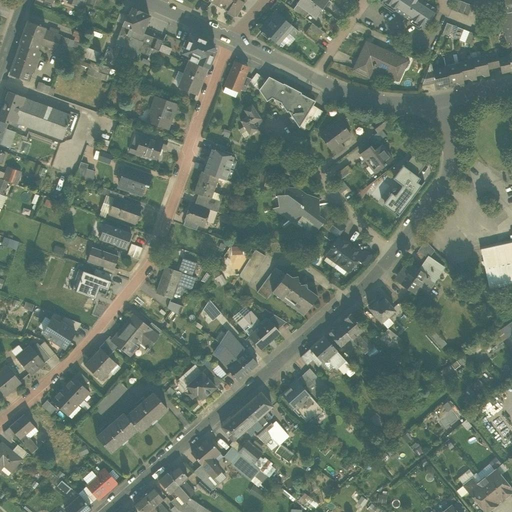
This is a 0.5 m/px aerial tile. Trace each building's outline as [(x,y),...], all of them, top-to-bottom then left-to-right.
[(228,11),(228,12),(236,10),(242,0),(208,0),(209,0),(228,11)] [(228,12),(228,11),(227,13),(233,17),(235,17),(243,5),(242,5),(244,0),(242,0),(236,10),(228,12)] [(315,18),(321,9),(309,0),(298,0),(296,4),(297,4),(308,13),(315,18)] [(309,0),(321,9),(327,0),(309,0)] [(405,18),(423,30),(436,9),(421,0),(381,0),(381,2),(399,14),(398,15),(404,19),(405,18)] [(454,0),(451,10),(467,16),(471,5),(457,0),(454,0)] [(511,0),(503,0),(506,12),(511,11),(511,0)] [(293,9),(304,18),(308,13),(297,4),(293,9)] [(127,15),(122,25),(142,33),(149,16),(132,9),(129,17),(127,15)] [(269,38),(277,44),(287,32),(292,26),(284,19),(285,18),(279,13),(278,14),(275,11),(263,26),(265,28),(262,32),(260,34),(267,40),(269,38)] [(506,43),(510,42),(511,41),(511,11),(506,12),(500,14),(501,22),(500,24),(502,34),(504,35),(506,43)] [(328,21),(339,29),(342,24),(332,16),(328,21)] [(23,31),(42,38),(45,29),(45,28),(27,21),(23,31)] [(442,34),(447,36),(452,25),(446,23),(442,34)] [(305,33),(316,41),(323,32),(312,24),(305,33)] [(154,37),(142,33),(122,25),(115,44),(123,47),(138,53),(139,54),(143,46),(148,47),(149,45),(150,45),(154,37)] [(452,25),(447,36),(453,38),(457,27),(452,25)] [(287,32),(293,37),(298,31),(292,26),(287,32)] [(453,38),(459,40),(463,29),(457,27),(453,38)] [(61,36),(56,34),(49,31),(45,29),(42,38),(58,43),(61,36)] [(468,32),(463,29),(459,40),(464,42),(468,32)] [(37,50),(40,44),(42,38),(23,31),(19,44),(37,50)] [(70,48),(80,51),(86,36),(74,31),(72,36),(75,37),(70,48)] [(285,44),(288,46),(295,39),(293,37),(287,32),(277,44),(282,47),(285,44)] [(464,42),(470,45),(474,34),(468,32),(464,42)] [(191,61),(208,68),(215,50),(212,43),(191,34),(183,53),(190,56),(189,60),(191,61)] [(58,43),(42,38),(40,44),(55,50),(58,44),(58,43)] [(153,48),(159,51),(161,45),(163,41),(157,39),(153,48)] [(511,41),(510,42),(511,50),(511,49),(511,50),(509,56),(506,56),(506,57),(503,57),(503,58),(499,59),(499,58),(498,58),(497,58),(499,67),(501,73),(511,70),(511,41)] [(390,76),(398,79),(406,61),(384,51),(383,52),(377,49),(377,48),(366,43),(358,60),(354,69),(353,70),(368,77),(372,69),(373,69),(374,68),(376,64),(392,71),(390,76)] [(15,77),(27,81),(37,50),(19,44),(8,74),(15,77),(15,76),(15,77)] [(59,58),(76,63),(80,51),(58,44),(55,50),(54,53),(59,58)] [(162,52),(168,55),(171,49),(161,45),(159,51),(162,52)] [(136,60),(138,53),(123,47),(121,52),(136,60)] [(87,48),(85,56),(97,60),(100,52),(87,48)] [(497,54),(491,55),(493,68),(499,67),(497,58),(498,58),(497,54)] [(471,58),(471,59),(475,76),(481,75),(484,77),(489,75),(488,69),(485,57),(484,55),(471,58)] [(488,69),(493,68),(491,55),(485,57),(488,69)] [(458,62),(459,63),(462,80),(468,79),(471,81),(476,80),(475,76),(471,59),(458,62)] [(94,70),(97,71),(100,64),(89,60),(87,67),(87,68),(94,70)] [(196,95),(208,68),(191,61),(188,69),(186,68),(181,79),(183,80),(180,88),(196,95)] [(225,86),(238,91),(239,89),(244,76),(248,68),(235,63),(225,86)] [(446,66),(446,67),(449,84),(455,83),(458,85),(463,84),(462,80),(459,63),(446,66)] [(376,64),(374,68),(390,76),(392,71),(376,64)] [(450,87),(449,84),(446,67),(433,70),(432,70),(435,83),(436,88),(443,86),(445,88),(450,87)] [(94,70),(87,68),(85,74),(92,76),(94,70)] [(92,76),(99,78),(101,72),(97,71),(94,70),(92,76)] [(421,86),(435,83),(432,70),(427,72),(421,86)] [(249,83),(258,90),(266,80),(256,73),(251,79),(249,83)] [(239,89),(245,91),(247,85),(249,83),(251,79),(244,76),(239,89)] [(298,127),(299,127),(315,101),(300,94),(301,93),(283,83),(283,84),(268,77),(266,80),(258,90),(266,101),(271,98),(280,103),(286,112),(287,111),(289,112),(289,113),(298,127)] [(36,90),(47,94),(50,87),(38,83),(36,90)] [(0,113),(0,120),(7,123),(8,123),(9,120),(16,123),(25,98),(8,91),(0,113)] [(148,123),(168,130),(177,104),(155,96),(150,110),(152,111),(148,123)] [(62,139),(64,135),(65,129),(71,115),(25,98),(16,123),(18,123),(62,139)] [(240,121),(244,127),(248,134),(249,134),(256,129),(255,127),(258,126),(255,122),(260,119),(252,105),(244,110),(248,116),(240,121)] [(311,118),(316,122),(323,111),(312,105),(306,116),(311,119),(311,118)] [(299,127),(304,130),(311,119),(306,116),(299,127)] [(371,125),(377,132),(388,124),(383,116),(371,125)] [(320,135),(331,150),(333,149),(340,143),(350,135),(339,120),(320,135)] [(243,137),(248,134),(244,127),(239,130),(243,137)] [(15,133),(5,129),(0,142),(0,143),(10,147),(15,133)] [(142,154),(157,159),(161,147),(154,144),(155,141),(141,136),(136,147),(131,145),(128,151),(141,156),(142,154)] [(364,150),(365,151),(371,146),(378,141),(373,136),(361,145),(364,150)] [(98,143),(107,146),(109,141),(99,138),(98,143)] [(161,147),(165,148),(167,142),(157,138),(155,141),(154,144),(161,147)] [(343,148),(340,143),(333,149),(336,153),(343,148)] [(381,145),(374,150),(367,156),(365,157),(376,171),(391,159),(381,145)] [(364,150),(363,152),(365,154),(367,156),(374,150),(371,146),(365,151),(364,150)] [(210,151),(200,147),(198,152),(208,156),(210,151)] [(224,153),(211,149),(203,172),(218,177),(217,177),(225,180),(233,157),(224,154),(224,153)] [(110,154),(101,151),(98,160),(107,163),(110,154)] [(425,165),(413,155),(404,167),(403,167),(416,177),(416,176),(425,165)] [(365,157),(363,159),(374,173),(376,171),(365,157)] [(75,177),(82,180),(86,169),(88,164),(80,162),(75,177)] [(205,166),(195,162),(193,167),(203,171),(205,166)] [(336,174),(340,179),(351,171),(347,165),(336,174)] [(393,179),(394,180),(403,167),(404,167),(403,165),(393,179)] [(119,186),(142,194),(145,185),(147,186),(151,175),(124,166),(120,176),(123,177),(119,186)] [(416,177),(403,167),(394,180),(402,186),(395,196),(392,194),(384,204),(395,212),(399,215),(421,186),(420,185),(417,182),(418,180),(420,178),(416,176),(416,177)] [(0,178),(9,182),(15,184),(20,172),(10,168),(8,174),(0,171),(0,178)] [(95,171),(86,169),(82,180),(91,183),(95,171)] [(202,196),(210,198),(212,192),(217,177),(218,177),(203,172),(202,171),(201,171),(194,193),(198,194),(202,196)] [(0,193),(4,195),(9,182),(0,178),(0,193)] [(114,198),(122,201),(124,195),(108,189),(105,196),(113,199),(114,198)] [(304,222),(305,223),(312,213),(318,204),(314,205),(313,200),(304,195),(296,190),(286,189),(285,196),(282,197),(284,207),(276,209),(291,220),(296,216),(300,219),(304,222)] [(210,198),(220,201),(223,195),(212,192),(210,198)] [(394,213),(395,212),(384,204),(392,194),(391,193),(382,205),(394,213)] [(194,204),(199,205),(202,196),(198,194),(194,204)] [(209,209),(216,212),(219,206),(220,201),(210,198),(202,196),(199,205),(209,209)] [(108,213),(135,223),(140,208),(122,201),(114,198),(113,199),(108,213)] [(198,224),(203,226),(205,221),(208,211),(190,204),(186,213),(185,214),(184,216),(185,217),(184,219),(185,220),(198,224)] [(216,212),(236,219),(238,213),(219,206),(216,212)] [(208,211),(205,221),(212,223),(216,212),(209,209),(208,211)] [(305,231),(312,235),(322,222),(316,218),(317,217),(312,213),(305,223),(304,222),(302,224),(307,228),(305,231)] [(301,227),(302,224),(304,222),(300,219),(296,224),(301,227)] [(183,225),(196,230),(198,224),(185,220),(183,225)] [(329,229),(338,236),(345,227),(335,220),(329,229)] [(105,224),(99,238),(126,248),(131,234),(105,224)] [(308,240),(312,235),(305,231),(302,235),(308,240)] [(13,247),(15,240),(4,236),(2,244),(13,247)] [(327,255),(337,263),(350,245),(340,237),(327,255)] [(418,251),(427,257),(428,257),(433,250),(428,244),(425,242),(418,251)] [(511,242),(480,249),(488,289),(511,284),(511,242)] [(142,248),(131,244),(127,255),(138,259),(142,248)] [(361,253),(350,245),(337,263),(347,271),(361,253)] [(52,252),(63,255),(65,250),(55,246),(52,252)] [(87,260),(104,267),(104,266),(113,269),(114,268),(118,257),(92,247),(87,260)] [(239,276),(249,283),(265,256),(255,250),(239,276)] [(358,261),(365,266),(372,256),(365,251),(358,261)] [(427,257),(418,271),(434,281),(443,267),(428,257),(427,257)] [(183,259),(179,272),(189,275),(191,276),(195,263),(183,259)] [(427,291),(434,281),(418,271),(411,265),(407,271),(403,268),(398,275),(402,277),(399,282),(415,294),(420,286),(427,291)] [(112,274),(116,275),(118,269),(114,268),(113,269),(104,266),(104,267),(102,271),(112,274)] [(185,285),(189,275),(179,272),(165,267),(156,293),(171,299),(177,282),(185,285)] [(95,268),(93,274),(110,280),(112,274),(102,271),(95,268)] [(257,293),(267,300),(272,293),(284,275),(274,268),(257,293)] [(72,290),(75,292),(83,271),(78,269),(74,280),(75,280),(72,290)] [(111,281),(110,280),(93,274),(83,271),(75,292),(95,299),(97,292),(105,296),(111,281)] [(303,315),(304,316),(317,295),(307,289),(306,283),(300,285),(300,283),(298,282),(297,276),(291,277),(285,273),(284,275),(272,293),(277,296),(281,295),(284,297),(282,300),(287,304),(290,302),(294,305),(292,308),(297,311),(301,310),(305,312),(303,315)] [(196,278),(191,276),(189,275),(185,285),(192,288),(196,278)] [(368,308),(380,322),(387,316),(389,319),(392,316),(391,314),(395,311),(385,299),(378,304),(376,302),(368,308)] [(213,322),(221,314),(209,300),(202,310),(213,322)] [(167,308),(179,316),(183,306),(169,301),(167,308)] [(25,309),(33,312),(35,306),(27,303),(25,309)] [(237,322),(249,312),(244,307),(233,317),(237,322)] [(259,327),(262,324),(250,311),(249,312),(259,323),(257,324),(259,327)] [(249,336),(260,349),(279,332),(277,330),(268,320),(262,324),(259,327),(257,324),(259,323),(249,312),(237,322),(237,323),(249,336)] [(351,314),(338,324),(357,345),(357,346),(363,341),(358,335),(364,329),(351,314)] [(123,350),(129,355),(135,347),(133,345),(138,339),(146,347),(145,349),(147,351),(150,348),(149,347),(158,336),(147,327),(133,315),(132,316),(133,317),(126,326),(124,324),(112,339),(111,339),(118,345),(122,349),(121,350),(123,351),(123,350)] [(268,320),(277,330),(286,322),(274,315),(268,320)] [(64,317),(61,322),(75,331),(75,332),(81,323),(64,317)] [(64,348),(75,331),(61,322),(60,324),(52,319),(43,333),(51,338),(50,339),(64,348)] [(500,329),(506,338),(511,333),(511,320),(504,327),(500,329)] [(147,327),(158,336),(162,331),(151,322),(147,327)] [(352,349),(357,345),(338,324),(328,333),(340,347),(346,342),(352,349)] [(426,333),(440,349),(446,344),(432,328),(426,333)] [(388,329),(385,333),(380,339),(394,350),(398,344),(402,340),(388,329)] [(227,331),(219,343),(226,348),(237,360),(246,353),(227,331)] [(109,336),(104,342),(114,350),(118,345),(111,339),(112,339),(109,336)] [(310,349),(300,357),(307,365),(312,360),(317,366),(322,362),(322,363),(326,359),(333,366),(336,370),(338,368),(340,366),(345,361),(336,350),(336,351),(324,337),(310,349)] [(357,346),(365,354),(371,349),(363,341),(357,346)] [(42,348),(50,358),(55,354),(44,342),(39,345),(42,348)] [(114,350),(104,342),(98,347),(100,349),(100,348),(109,356),(114,350)] [(226,348),(219,343),(214,352),(219,356),(223,359),(220,361),(227,369),(237,361),(226,348)] [(32,349),(36,353),(42,348),(39,345),(38,344),(32,349)] [(30,346),(23,352),(19,347),(17,347),(12,352),(12,353),(16,357),(16,358),(30,375),(44,363),(36,353),(32,349),(30,346)] [(36,353),(44,363),(50,358),(42,348),(36,353)] [(84,365),(100,380),(110,370),(108,368),(114,362),(109,356),(100,348),(100,349),(84,365)] [(217,357),(220,361),(223,359),(219,356),(214,352),(212,354),(217,357)] [(246,353),(237,360),(247,372),(257,364),(247,352),(246,353)] [(214,367),(205,359),(201,364),(210,371),(214,367)] [(329,370),(333,366),(326,359),(322,363),(329,370)] [(238,381),(247,372),(237,360),(237,361),(227,369),(238,381)] [(340,366),(345,372),(351,367),(345,361),(340,366)] [(197,394),(201,400),(215,388),(215,387),(207,378),(202,372),(201,373),(194,365),(176,381),(177,382),(176,383),(177,384),(178,383),(184,390),(187,388),(191,392),(187,394),(191,399),(197,394)] [(0,389),(5,395),(20,383),(8,368),(0,374),(0,389)] [(309,369),(304,373),(312,382),(317,378),(309,369)] [(74,377),(83,386),(89,381),(79,372),(74,377)] [(321,393),(312,382),(304,373),(299,378),(308,387),(307,388),(316,398),(321,393)] [(207,378),(215,387),(222,381),(213,374),(207,378)] [(73,377),(62,388),(79,404),(83,399),(81,397),(87,390),(83,386),(74,377),(73,377)] [(290,387),(282,395),(294,409),(293,410),(299,417),(300,415),(306,422),(312,416),(315,419),(324,411),(296,380),(289,386),(290,387)] [(472,385),(478,391),(483,386),(478,380),(472,385)] [(107,395),(115,402),(127,389),(120,382),(107,395)] [(74,409),(79,404),(62,388),(51,400),(65,413),(71,406),(74,409)] [(81,397),(83,399),(90,392),(87,390),(81,397)] [(153,393),(126,416),(136,427),(140,432),(146,427),(145,425),(150,421),(152,424),(157,420),(154,417),(159,413),(160,414),(167,409),(153,393)] [(244,407),(266,431),(273,425),(269,420),(266,422),(261,416),(272,406),(260,393),(244,407)] [(94,408),(102,416),(114,403),(107,395),(106,397),(94,408)] [(444,400),(431,412),(445,427),(450,423),(445,417),(453,410),(444,400)] [(42,406),(51,414),(55,409),(46,401),(42,406)] [(67,415),(74,409),(71,406),(65,413),(67,415)] [(255,432),(265,444),(273,438),(271,437),(266,431),(244,407),(222,426),(221,427),(233,440),(247,428),(252,434),(255,432)] [(132,431),(136,427),(126,416),(123,413),(96,437),(109,451),(112,448),(114,449),(121,443),(122,444),(127,440),(126,439),(133,433),(132,431)] [(16,435),(20,439),(25,435),(34,427),(24,414),(10,427),(16,435)] [(273,438),(279,443),(288,435),(276,422),(273,425),(266,431),(271,437),(273,438)] [(4,434),(11,439),(16,435),(10,427),(3,432),(4,434)] [(20,439),(23,443),(28,438),(25,435),(20,439)] [(37,448),(28,438),(23,443),(32,453),(37,448)] [(222,456),(219,453),(207,439),(191,453),(201,464),(203,466),(203,467),(213,478),(213,477),(221,471),(214,464),(222,457),(222,456)] [(238,452),(253,465),(257,459),(263,453),(247,441),(238,452)] [(0,470),(5,464),(14,470),(22,459),(12,451),(2,443),(0,444),(0,470)] [(12,451),(22,459),(28,452),(18,444),(12,451)] [(253,465),(238,452),(231,447),(224,456),(224,457),(232,464),(231,465),(251,481),(257,473),(260,470),(253,465)] [(272,471),(257,459),(253,465),(260,470),(268,476),(272,471)] [(203,466),(201,464),(193,472),(201,480),(212,489),(213,490),(219,484),(213,477),(213,478),(203,467),(203,466)] [(177,466),(168,473),(189,498),(194,493),(184,481),(188,478),(177,466)] [(481,480),(477,483),(477,484),(468,491),(473,497),(472,498),(481,508),(481,507),(485,511),(487,511),(498,504),(496,502),(500,498),(502,500),(511,492),(511,489),(509,485),(501,475),(500,475),(495,469),(486,477),(486,476),(481,480)] [(97,497),(98,499),(115,483),(104,470),(97,477),(88,485),(87,485),(90,489),(97,497)] [(268,476),(260,470),(257,473),(265,480),(268,476)] [(83,478),(88,485),(97,477),(92,471),(83,478)] [(174,505),(177,509),(189,498),(168,473),(159,481),(170,494),(171,495),(174,498),(170,501),(174,505)] [(477,474),(472,478),(477,483),(481,480),(477,474)] [(463,485),(468,491),(477,484),(477,483),(472,478),(463,485)] [(57,486),(67,493),(71,488),(62,480),(57,486)] [(197,485),(207,494),(212,489),(201,480),(197,485)] [(78,493),(81,497),(88,491),(90,489),(87,485),(78,493)] [(152,487),(143,495),(157,511),(166,511),(159,503),(163,500),(152,487)] [(90,489),(88,491),(95,499),(97,497),(90,489)] [(89,505),(95,499),(88,491),(81,497),(89,505)] [(64,508),(67,511),(87,511),(91,509),(79,495),(64,508)] [(157,511),(143,495),(134,503),(141,511),(157,511)] [(210,511),(189,498),(177,509),(181,511),(210,511)]
